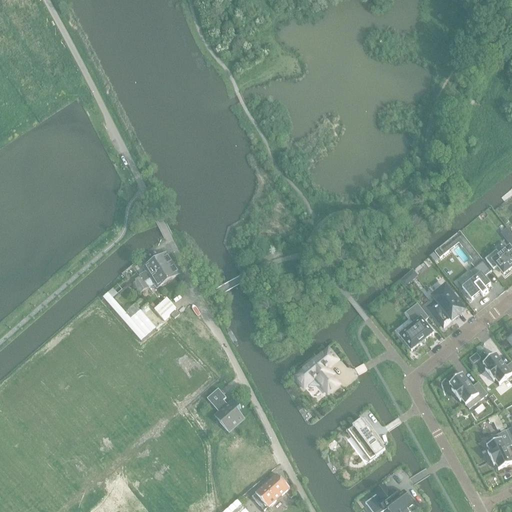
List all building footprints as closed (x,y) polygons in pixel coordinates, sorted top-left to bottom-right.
[(460,233),(435,253),(438,256),(440,259),(459,244),(465,239),(463,236),(460,233)] [(497,251),(486,260),(494,270),(498,267),(504,275),(511,268),(511,251),(510,249),(501,256),(497,251)] [(173,265),(166,255),(145,269),(148,273),(141,278),(142,280),(144,283),(173,265)] [(475,279),(462,289),(472,301),(481,294),(483,297),(488,293),(486,290),(491,286),(485,278),(492,273),(483,262),(470,273),(475,279)] [(142,280),(134,285),(140,295),(155,285),(157,289),(179,276),(173,265),(144,283),(142,280)] [(436,301),(426,308),(431,314),(432,313),(442,326),(450,319),(452,321),(464,312),(446,288),(433,298),(436,301)] [(141,312),(131,320),(108,294),(103,299),(141,343),(156,330),(141,312)] [(176,310),(167,301),(155,311),(164,321),(176,310)] [(429,319),(426,316),(417,305),(412,309),(421,320),(399,337),(412,352),(420,346),(420,347),(425,343),(426,342),(425,341),(433,336),(434,335),(424,323),(429,319)] [(176,311),(171,315),(174,319),(179,315),(176,311)] [(332,375),(327,369),(337,361),(329,351),(327,352),(324,347),(314,355),(318,360),(295,378),(295,379),(296,378),(304,388),(314,380),(314,381),(316,380),(328,394),(338,385),(331,376),(332,375)] [(511,363),(506,368),(496,356),(497,355),(496,355),(483,365),(483,366),(484,365),(488,370),(486,371),(485,371),(494,382),(495,382),(494,382),(496,380),(500,385),(499,386),(511,377),(511,363)] [(450,385),(451,386),(454,390),(453,391),(453,392),(452,391),(460,402),(461,402),(460,402),(462,400),(466,406),(465,406),(466,407),(466,406),(469,409),(487,395),(478,384),(472,389),(462,376),(463,376),(462,375),(449,385),(450,386),(450,385)] [(229,434),(245,420),(238,412),(241,410),(233,400),(228,404),(225,401),(226,399),(219,390),(207,400),(219,414),(214,418),(229,434)] [(386,451),(363,420),(347,432),(370,463),(386,451)] [(511,462),(506,449),(511,446),(511,444),(506,432),(485,442),(487,447),(487,448),(488,448),(490,453),(489,454),(488,454),(494,467),(495,466),(494,466),(496,465),(499,471),(498,471),(499,471),(511,464),(511,462)] [(264,511),(290,490),(278,476),(252,499),(264,511)] [(409,511),(408,509),(412,506),(406,497),(406,498),(403,494),(402,495),(398,498),(393,491),(390,493),(386,487),(376,494),(377,496),(365,504),(371,511),(380,505),(385,511),(387,510),(388,510),(389,511),(409,511)] [(247,511),(238,501),(225,511),(247,511)]
